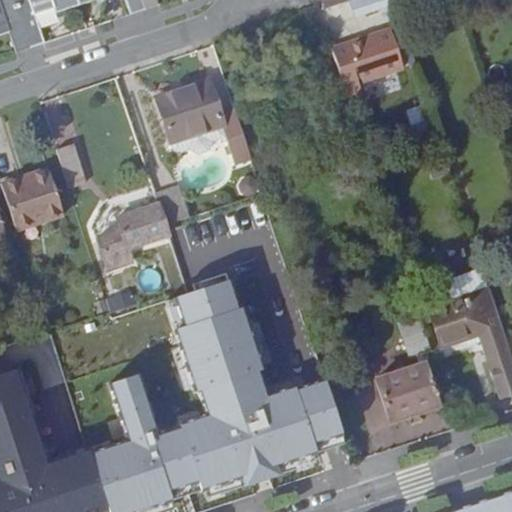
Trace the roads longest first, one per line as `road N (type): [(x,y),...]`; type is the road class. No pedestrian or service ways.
road 1 (residential): [(235,0),(200,27),(0,95)]
road 2 (secondary): [(511,454),(336,511)]
